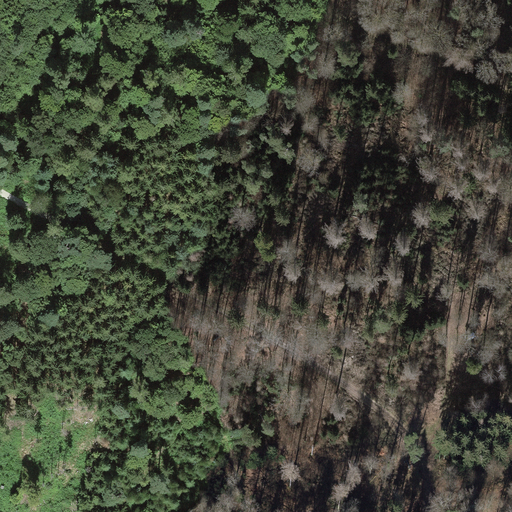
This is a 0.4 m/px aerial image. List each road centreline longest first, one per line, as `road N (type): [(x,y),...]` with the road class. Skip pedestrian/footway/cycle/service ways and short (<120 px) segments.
road 1 (track): [(0,190),(302,354),(366,398),(426,458),(427,511)]
road 2 (track): [(284,0),(425,47),(511,89)]
